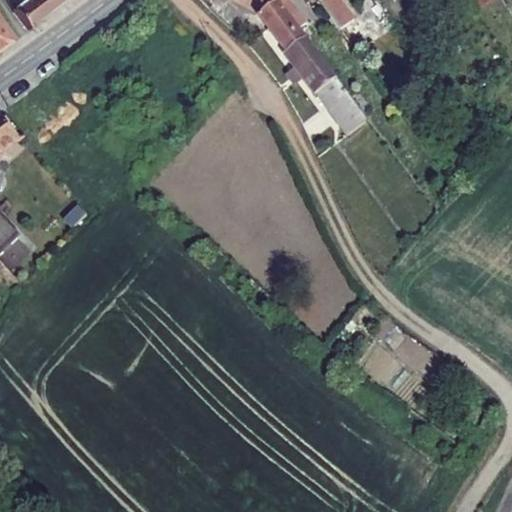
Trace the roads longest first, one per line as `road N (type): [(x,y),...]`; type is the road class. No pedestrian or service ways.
road 1 (unclassified): [(511,400),(367,279),(263,86),(185,0)]
road 2 (tertiary): [(107,0),(0,78)]
